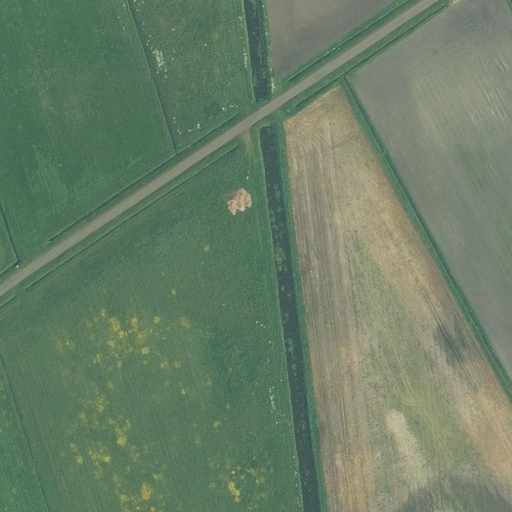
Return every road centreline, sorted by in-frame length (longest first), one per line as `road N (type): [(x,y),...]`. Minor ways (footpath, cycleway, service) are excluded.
road 1 (unclassified): [(0,290),(429,0)]
road 2 (track): [(234,0),(250,120)]
